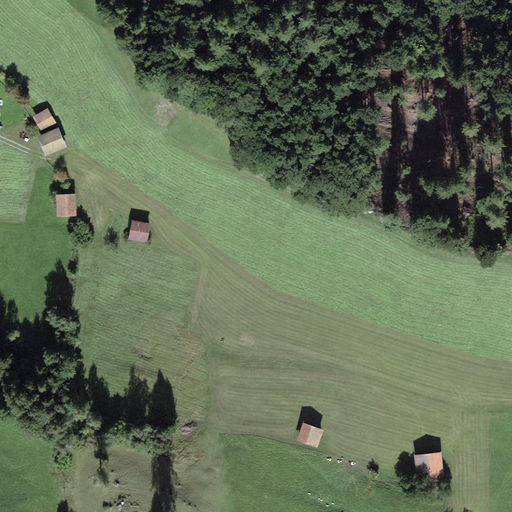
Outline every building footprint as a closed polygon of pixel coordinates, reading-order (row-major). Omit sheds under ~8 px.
[(47,108),(33,116),(41,131),(56,123),(47,108)] [(58,128),(37,137),(45,155),(66,146),(58,128)] [(75,194),(55,195),(56,216),(76,215),(75,194)] [(132,220),(129,239),(146,242),(150,224),(132,220)] [(323,430),(302,422),(296,440),(317,448),(323,430)] [(440,452),(414,455),(417,483),(444,480),(440,452)]
